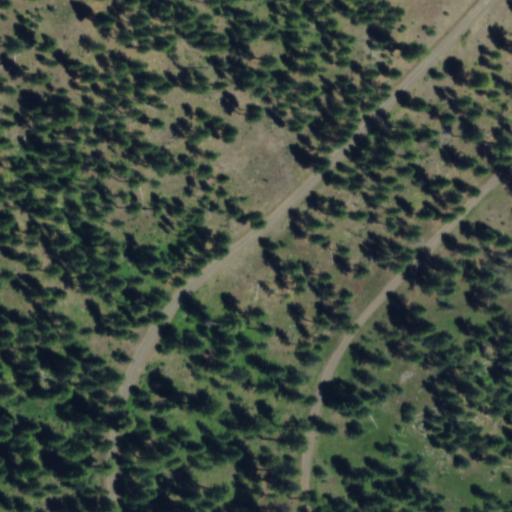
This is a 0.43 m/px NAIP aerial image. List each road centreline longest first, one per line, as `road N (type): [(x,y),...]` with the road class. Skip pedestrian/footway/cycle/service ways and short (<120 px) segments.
road 1 (residential): [(133,511),(133,367),(181,285),(264,222),(480,0)]
road 2 (track): [(511,153),(329,359),(301,449),(302,511)]
